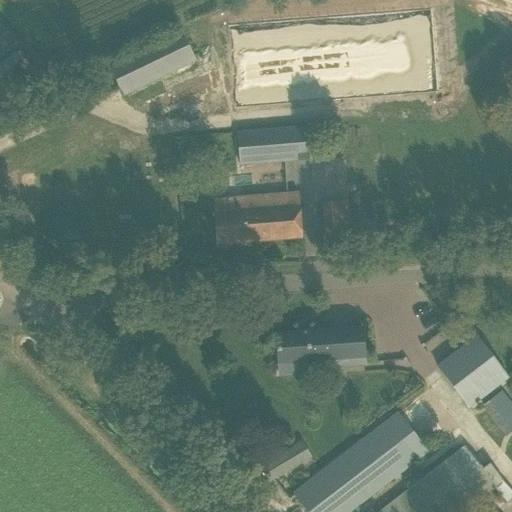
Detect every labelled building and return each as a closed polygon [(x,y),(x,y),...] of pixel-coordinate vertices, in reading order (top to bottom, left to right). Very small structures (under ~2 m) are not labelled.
[(0,57),(16,43),(0,24),(0,57)] [(108,65),(123,97),(196,62),(181,30),(108,65)] [(217,57),(224,70),(239,62),(233,49),(217,57)] [(237,132),(240,165),(311,159),(308,126),(237,132)] [(0,143),(0,163),(17,158),(10,140),(0,143)] [(214,214),(217,245),(302,238),(298,194),(240,199),(213,201),(214,214)] [(324,204),(326,236),(350,234),(348,202),(324,204)] [(130,215),(117,216),(118,224),(131,223),(130,215)] [(362,329),(275,335),(277,365),(312,363),(312,368),(365,364),(363,349),(362,329)] [(438,368),(469,409),(506,381),(475,340),(438,368)] [(309,424),(326,451),(359,431),(343,404),(309,424)] [(293,493),(307,511),(349,511),(427,453),(397,413),(293,493)] [(301,441),(259,466),(268,481),(310,457),(301,441)] [(462,511),(494,488),(506,503),(511,497),(511,492),(502,482),(490,465),(483,470),(465,447),(380,511),(462,511)]
